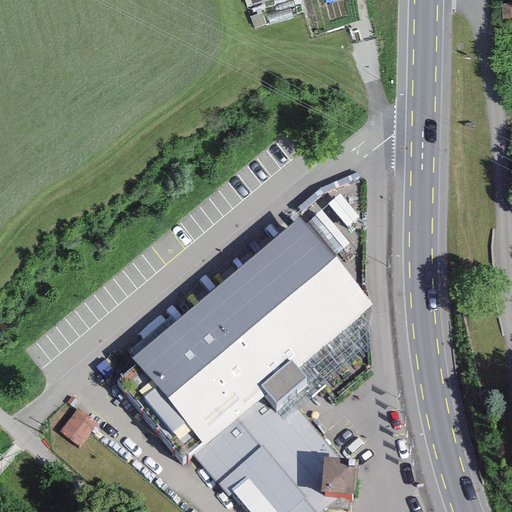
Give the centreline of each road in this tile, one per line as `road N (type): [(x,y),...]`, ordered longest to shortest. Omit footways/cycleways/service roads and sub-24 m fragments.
road 1 (primary): [(427,0),(424,332),(445,454),(466,511)]
road 2 (residential): [(511,292),(503,149),(487,40),(472,0)]
road 3 (track): [(387,139),(358,0)]
